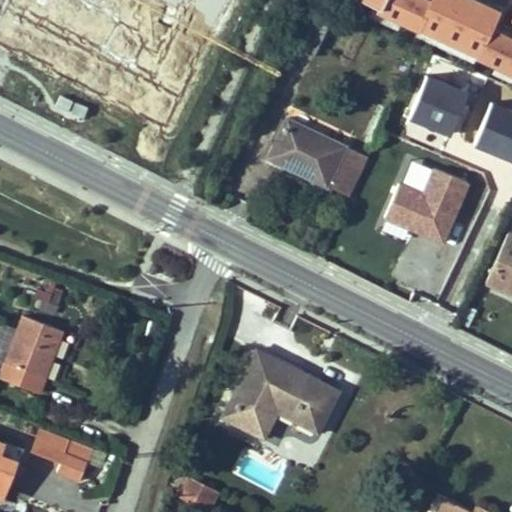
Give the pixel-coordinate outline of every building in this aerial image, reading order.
[(313,12),(317,4),(307,0),(304,0),(296,16),(308,22),(313,12)] [(361,0),(378,8),(377,10),(418,29),(419,27),(477,53),(476,56),(511,72),(511,38),(490,29),(499,12),(473,0),(429,0),(429,1),(427,0),(361,0)] [(334,11),(317,4),(313,12),(330,20),(334,11)] [(313,56),(330,20),(313,12),(308,22),(295,48),(313,56)] [(467,92),(425,75),(408,116),(450,134),(467,92)] [(473,144),(511,159),(511,110),(490,102),(473,144)] [(350,195),(367,158),(345,148),(346,146),(286,118),(274,144),(269,142),(262,157),(326,187),(327,184),(350,195)] [(398,183),(384,217),(442,242),(468,182),(434,167),(423,193),(398,183)] [(511,234),(508,232),(485,282),(511,293),(511,234)] [(48,303),(52,294),(38,288),(34,297),(48,303)] [(468,326),(475,310),(468,306),(460,323),(468,326)] [(0,373),(0,377),(39,392),(63,330),(23,314),(0,373)] [(0,325),(0,359),(4,361),(17,329),(1,323),(0,325)] [(317,432),(339,390),(319,380),(316,387),(270,363),(272,360),(254,350),(220,416),(263,438),(276,411),(317,432)] [(316,387),(319,380),(273,356),(272,360),(270,363),(316,387)] [(78,479),(90,443),(35,424),(27,447),(56,458),(52,470),(78,479)] [(0,500),(19,449),(0,442),(0,500)] [(218,491),(189,476),(178,496),(207,511),(218,491)] [(466,511),(440,499),(433,511),(466,511)]
